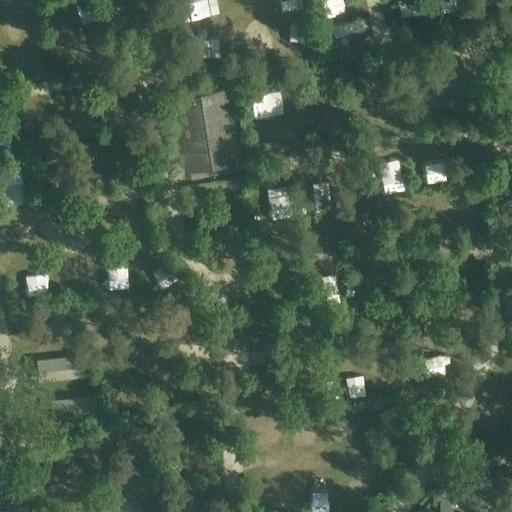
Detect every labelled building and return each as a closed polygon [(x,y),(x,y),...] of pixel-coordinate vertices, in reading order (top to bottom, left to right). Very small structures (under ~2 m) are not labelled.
[(196,22),(209,20),(205,0),(202,0),(192,2),(196,22)] [(288,3),(293,29),(305,27),(300,1),(288,3)] [(347,17),(340,1),(328,6),(335,22),(347,17)] [(230,88),(171,98),(179,151),(239,141),(230,88)] [(214,181),(235,181),(235,160),(215,160),(214,181)] [(5,200),(20,199),(20,179),(5,179),(5,200)] [(459,197),(459,211),(482,210),(482,196),(459,197)] [(310,250),(329,250),(329,223),(309,224),(310,250)] [(84,265),(65,266),(66,297),(85,296),(84,265)] [(128,308),(132,328),(148,326),(145,305),(128,308)] [(86,309),(87,330),(100,330),(100,308),(86,309)] [(29,325),(31,339),(57,335),(55,321),(29,325)] [(246,325),(252,346),(265,343),(260,321),(246,325)] [(83,383),(84,367),(39,366),(38,382),(83,383)] [(353,416),(332,420),(336,443),(357,439),(353,416)] [(295,448),(315,448),(316,425),(295,425),(295,448)] [(54,457),(69,459),(71,441),(55,440),(54,457)] [(156,473),(136,476),(142,502),(161,499),(156,473)] [(441,510),(461,510),(460,511),(487,511),(488,491),(468,490),(468,499),(441,498),(441,510)]
